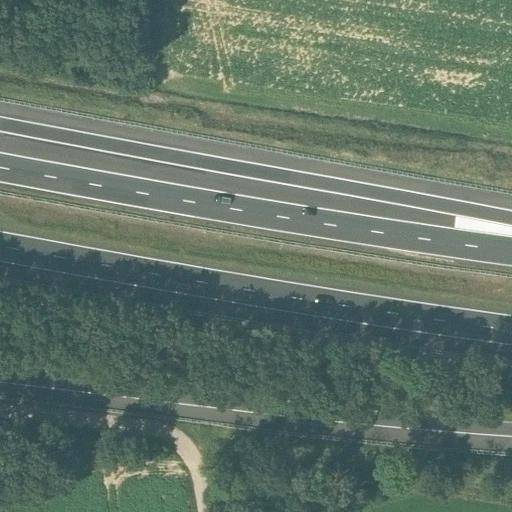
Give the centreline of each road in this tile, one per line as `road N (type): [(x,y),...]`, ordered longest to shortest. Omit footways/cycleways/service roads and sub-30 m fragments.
road 1 (motorway): [(511,221),(0,123)]
road 2 (motorway): [(511,250),(0,166)]
road 3 (motorway): [(0,249),(511,333)]
road 4 (motorway): [(0,378),(511,432)]
road 5 (unclassified): [(0,409),(159,430),(190,453),(203,511)]
